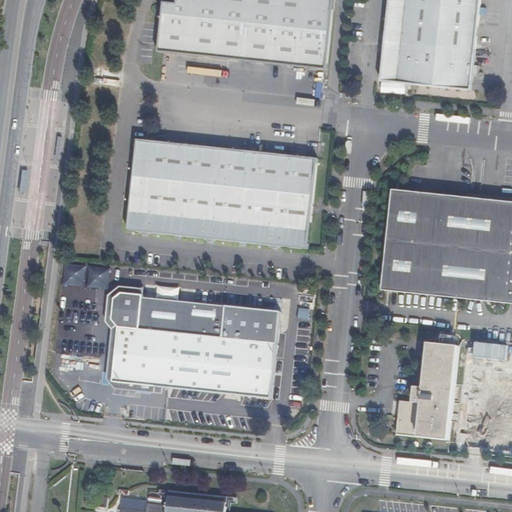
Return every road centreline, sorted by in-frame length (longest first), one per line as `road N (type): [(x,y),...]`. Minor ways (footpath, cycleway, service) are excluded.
road 1 (unclassified): [(327,466),(366,127),(511,137)]
road 2 (unclassified): [(0,432),(327,466)]
road 3 (primary): [(0,248),(37,0)]
road 4 (unclassified): [(327,466),(511,486)]
